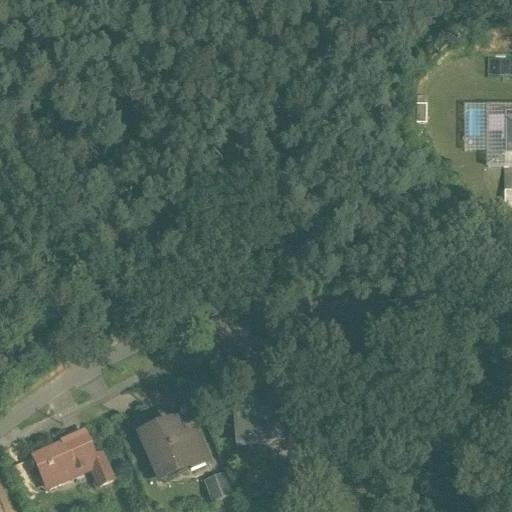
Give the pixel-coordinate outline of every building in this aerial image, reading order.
[(511,84),(511,65),(489,64),(488,84),(511,84)] [(511,180),(503,181),(503,202),(511,202),(511,180)] [(291,400),(264,402),(266,416),(232,419),(234,435),(238,434),(240,447),(255,446),(255,452),(284,450),(281,417),(293,416),(291,400)] [(172,434),(152,442),(150,441),(143,444),(144,451),(159,488),(188,476),(190,480),(203,474),(191,445),(179,450),(172,434)] [(70,447),(32,464),(45,492),(49,494),(56,491),(58,487),(84,475),(85,477),(89,478),(91,478),(97,493),(113,486),(101,459),(93,463),(82,438),(69,444),(70,447)] [(228,480),(207,485),(213,508),(234,503),(228,480)]
